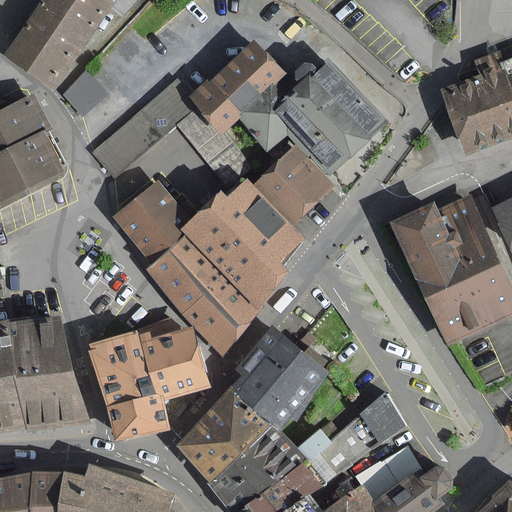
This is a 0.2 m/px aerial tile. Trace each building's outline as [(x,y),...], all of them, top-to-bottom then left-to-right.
[(47,0),(9,50),(55,86),(111,4),(123,12),(133,0),(47,0)] [(247,118),(273,147),(297,125),(280,107),(289,99),(283,93),(277,86),(291,74),(260,40),(197,97),(230,134),(247,118)] [(289,99),(280,107),(297,125),(337,169),(391,120),(328,51),(315,64),(306,54),(294,65),(303,75),(283,93),(289,99)] [(488,75),(447,91),(470,151),(511,135),(511,58),(508,60),(505,51),(482,60),(488,75)] [(109,93),(91,72),(66,93),(84,114),(109,93)] [(256,162),(230,134),(197,97),(179,78),(96,154),(117,176),(176,122),(232,183),(256,162)] [(0,110),(0,201),(67,169),(64,162),(48,129),(43,120),(49,117),(37,92),(0,110)] [(337,186),(300,144),(259,181),(297,222),(337,186)] [(188,224),(194,230),(263,307),(295,266),(287,257),(310,237),(297,222),(259,181),(255,176),(234,194),(228,188),(195,218),(188,224)] [(194,230),(188,224),(195,218),(160,180),(117,218),(158,263),(194,230)] [(511,198),(497,206),(511,236),(511,198)] [(438,202),(394,222),(450,342),(511,313),(511,286),(471,199),(442,212),(438,202)] [(263,307),(194,230),(158,263),(151,269),(227,353),(263,307)] [(61,316),(0,325),(0,431),(27,424),(30,424),(31,429),(92,420),(61,316)] [(240,365),(248,372),(233,388),(270,424),(278,431),(293,416),(294,417),(332,378),(277,326),(240,365)] [(137,331),(93,343),(109,405),(118,438),(168,425),(161,400),(206,388),(190,330),(153,340),(150,328),(137,331)] [(218,478),(270,424),(233,388),(181,442),(197,458),(218,478)] [(241,511),(284,511),(312,491),(406,418),(388,395),(323,434),(241,511)] [(212,485),(238,511),(241,511),(323,434),(318,429),(297,450),(278,431),(270,424),(218,478),(212,485)] [(406,444),(360,480),(363,484),(376,501),(422,465),(406,444)] [(422,465),(376,501),(382,511),(430,511),(448,499),(445,496),(456,487),(447,476),(439,466),(429,474),(422,465)] [(38,511),(39,469),(0,477),(0,511),(38,511)] [(61,511),(63,473),(39,469),(38,511),(61,511)] [(87,478),(63,473),(61,511),(172,511),(166,507),(170,500),(89,471),(87,478)] [(382,511),(376,501),(363,484),(328,511),(327,511),(382,511)] [(511,511),(511,485),(483,511),(511,511)] [(327,511),(328,511),(312,491),(284,511),(327,511)]
